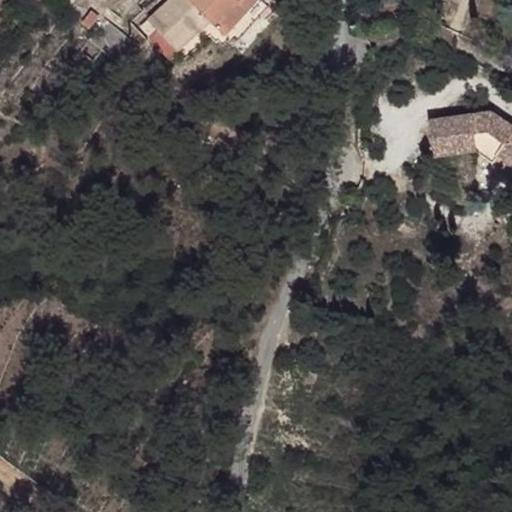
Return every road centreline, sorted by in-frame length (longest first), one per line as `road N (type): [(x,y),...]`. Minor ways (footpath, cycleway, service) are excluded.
road 1 (unclassified): [(235,511),(257,371),(320,205),(322,0)]
road 2 (track): [(322,56),(406,29),(511,67)]
